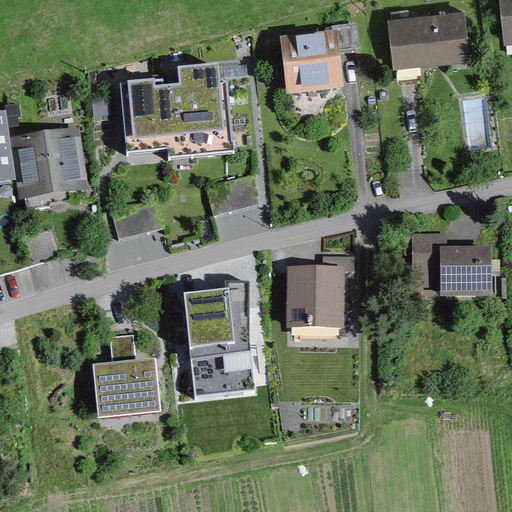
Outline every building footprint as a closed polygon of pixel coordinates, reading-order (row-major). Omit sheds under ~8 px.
[(466,13),(394,20),(398,63),(470,56),(466,13)] [(339,38),(286,44),(292,98),(345,92),(339,38)] [(156,87),(126,90),(132,155),(173,151),(173,160),(235,154),(229,89),(219,90),(217,74),(186,78),(187,94),(157,97),(156,87)] [(0,184),(17,182),(12,146),(4,108),(0,109),(0,184)] [(78,136),(12,146),(17,182),(20,201),(87,190),(78,136)] [(208,186),(216,214),(261,202),(253,173),(208,186)] [(117,207),(122,234),(165,227),(160,201),(117,207)] [(444,240),(416,240),(417,291),(448,291),(448,299),(495,298),(494,255),(445,256),(444,240)] [(353,265),(353,254),(324,255),(324,266),(353,265)] [(343,275),(292,274),(291,329),(343,330),(343,275)] [(228,298),(188,302),(199,399),(259,393),(250,331),(252,291),(229,289),(228,298)] [(134,344),(113,346),(117,372),(100,374),(106,422),(161,415),(155,367),(137,369),(134,344)]
